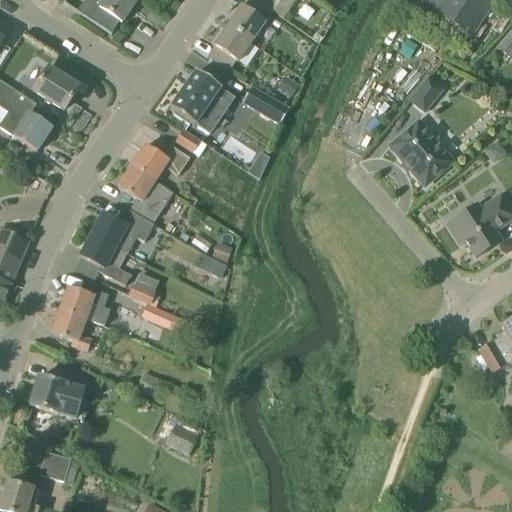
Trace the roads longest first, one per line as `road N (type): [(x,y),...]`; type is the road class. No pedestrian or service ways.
road 1 (tertiary): [(6,362),(44,259),(138,94)]
road 2 (unclassified): [(468,307),(358,179)]
road 3 (unclassified): [(138,94),(0,3)]
